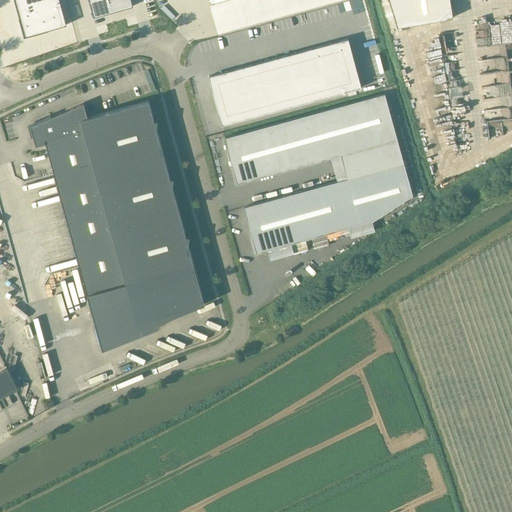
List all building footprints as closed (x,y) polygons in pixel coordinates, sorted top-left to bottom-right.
[(13,0),(24,37),(66,25),(59,0),(13,0)] [(130,0),(88,0),(93,17),(133,6),(130,0)] [(448,0),(387,0),(395,26),(451,17),(448,0)] [(347,39),(208,76),(221,125),(361,87),(347,39)] [(403,163),(384,94),(224,138),(237,184),(340,155),(347,179),(403,163)] [(45,143),(102,350),(159,327),(158,323),(204,304),(188,245),(189,236),(186,236),(172,187),(173,178),(170,178),(156,129),(157,121),(154,120),(148,101),(87,118),(83,103),(51,117),(50,115),(43,118),(44,120),(30,126),(36,146),(45,143)] [(372,221),(412,195),(403,163),(347,179),(243,207),(256,253),(372,221)] [(0,371),(0,398),(17,389),(7,368),(0,371)]
